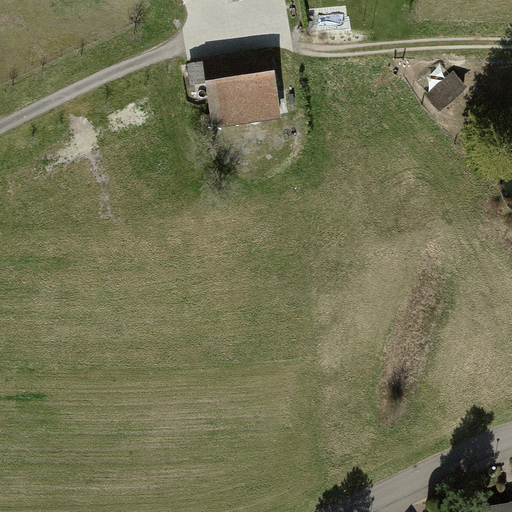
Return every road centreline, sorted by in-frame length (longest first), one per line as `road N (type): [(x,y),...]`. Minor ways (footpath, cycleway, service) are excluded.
road 1 (track): [(511,44),(317,50),(278,35),(205,38),(58,97),(0,130)]
road 2 (residential): [(333,511),(511,437)]
